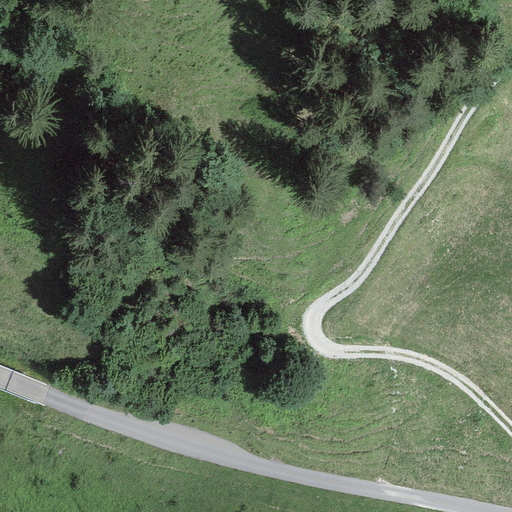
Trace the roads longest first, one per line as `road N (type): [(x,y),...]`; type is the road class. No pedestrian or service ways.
road 1 (track): [(511,430),(409,355),(324,351),(312,337),(319,301),(362,273),(450,122),(511,63)]
road 2 (unclassified): [(0,375),(235,459),(483,511)]
